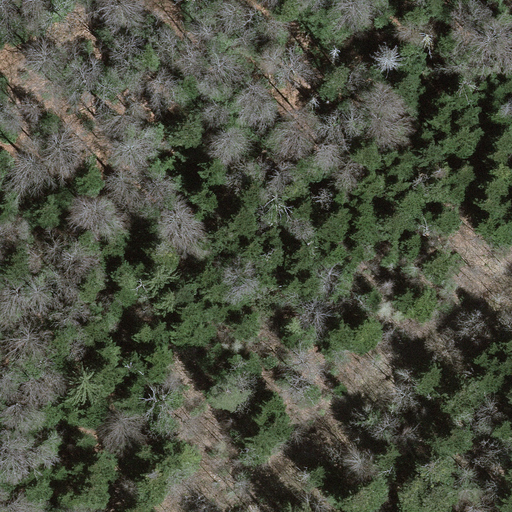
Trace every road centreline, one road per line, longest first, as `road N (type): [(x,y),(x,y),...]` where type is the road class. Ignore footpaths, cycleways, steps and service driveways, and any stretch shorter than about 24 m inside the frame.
road 1 (track): [(202,511),(511,267)]
road 2 (track): [(113,0),(0,67)]
